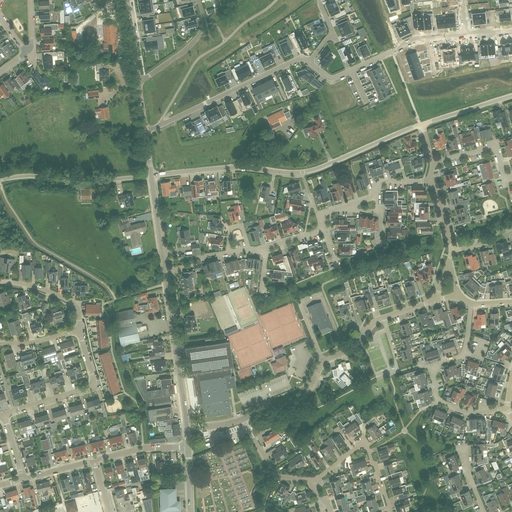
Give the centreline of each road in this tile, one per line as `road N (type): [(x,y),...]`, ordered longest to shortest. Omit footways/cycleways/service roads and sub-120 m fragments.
road 1 (residential): [(151,175),(230,167),(310,171),(422,124)]
road 2 (tertiary): [(186,429),(151,175)]
road 3 (residential): [(244,419),(302,401),(322,362),(352,349),(383,317)]
road 4 (residential): [(145,131),(302,58),(309,63)]
road 5 (unclassified): [(0,181),(151,175)]
road 6 (residential): [(3,415),(88,388),(78,329)]
road 7 (residential): [(507,410),(472,414),(437,401),(430,368),(465,353)]
road 8 (residential): [(309,63),(331,80),(429,39)]
